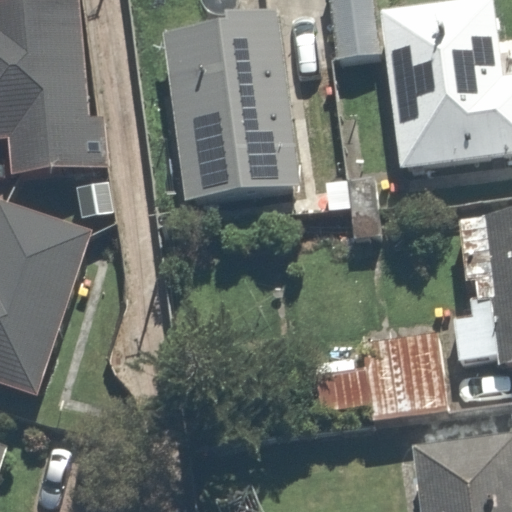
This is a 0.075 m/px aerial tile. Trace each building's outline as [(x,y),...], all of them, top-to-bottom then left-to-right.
[(0,143),(3,144),(4,173),(93,168),(84,0),(41,0),(0,2),(0,143)] [(284,0),(210,0),(162,6),(187,204),(308,189),(284,0)] [(493,0),(426,0),(386,6),(385,0),(328,0),(333,60),(382,56),(398,171),(511,154),(511,65),(503,67),(493,0)] [(0,391),(27,402),(70,294),(92,236),(0,199),(0,391)] [(511,358),(511,202),(492,203),(493,217),(455,218),(457,359),(511,358)] [(358,327),(359,358),(366,358),(369,419),(448,415),(444,323),(358,327)] [(359,358),(309,361),(311,390),(316,390),(319,436),(370,434),(369,419),(366,358),(359,358)] [(422,511),(511,511),(511,443),(419,450),(422,511)] [(357,481),(352,448),(295,456),(299,488),(357,481)] [(0,488),(11,455),(0,451),(0,488)]
